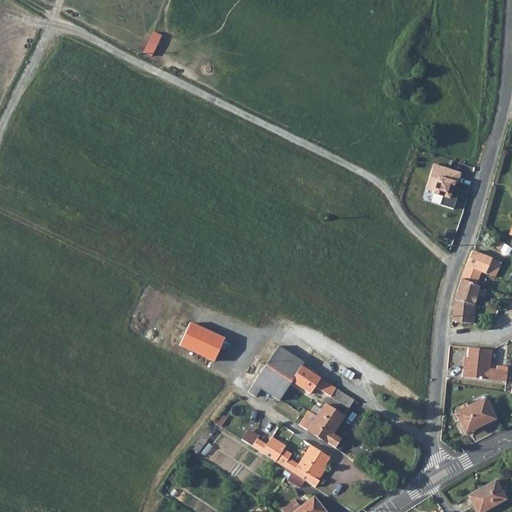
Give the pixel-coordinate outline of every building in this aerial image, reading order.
[(144,53),(153,58),(163,36),(155,32),(144,53)] [(460,172),(432,163),(425,188),(433,191),(431,193),(441,197),(439,205),(452,209),(458,190),(452,188),(454,182),(457,183),(460,172)] [(492,245),(499,250),(503,243),(496,239),(492,245)] [(476,286),(481,273),(485,274),(492,259),(471,250),(457,284),(454,300),(452,317),(452,320),(469,324),(479,287),(476,286)] [(500,262),(492,259),(485,274),(494,278),(500,262)] [(180,346),(216,363),(227,338),(191,322),(180,346)] [(498,369),(491,369),(492,350),(490,350),(469,348),(468,370),(464,370),(464,378),(506,382),(506,367),(498,367),(498,369)] [(278,349),(247,393),(255,398),(260,389),(279,402),(291,383),(301,368),(302,367),(303,365),(278,349)] [(315,376),(302,367),(301,368),(291,383),(310,396),(315,389),(349,411),(354,402),(339,391),(320,379),(315,376)] [(493,419),(483,399),(453,414),(462,431),(474,425),(476,428),(493,419)] [(308,413),(299,427),(301,428),(326,445),(332,436),(343,419),(325,406),(317,418),(308,413)] [(332,436),(326,445),(328,446),(334,451),(340,442),(332,436)] [(330,463),(311,450),(303,463),(322,476),(330,463)] [(276,464),(286,471),(291,462),(294,458),(285,452),(276,464)] [(300,467),(291,462),(286,471),(294,476),(300,467)] [(322,476),(303,463),(300,467),(294,476),(317,492),(321,485),(317,483),(322,476)] [(482,511),(507,499),(496,480),(468,495),(477,511),(482,511)] [(303,511),(301,511),(296,506),(289,511),(323,511),(315,502),(303,511)]
